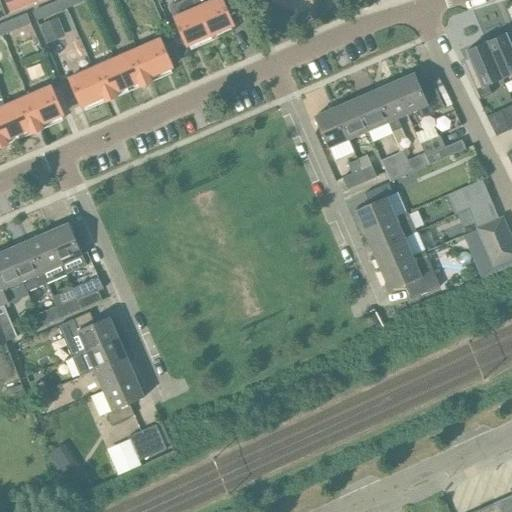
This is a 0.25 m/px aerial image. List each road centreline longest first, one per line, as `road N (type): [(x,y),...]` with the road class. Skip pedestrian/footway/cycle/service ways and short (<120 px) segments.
road 1 (residential): [(167,394),(62,155)]
road 2 (residential): [(376,301),(271,65)]
road 3 (residential): [(62,155),(271,65)]
road 4 (unclassified): [(336,511),(511,434)]
road 5 (residential): [(271,65),(447,0)]
